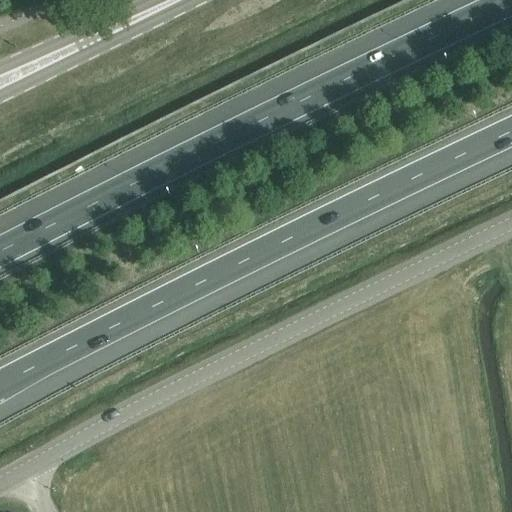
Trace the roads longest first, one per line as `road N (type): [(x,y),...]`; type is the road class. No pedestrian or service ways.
road 1 (motorway): [(0,384),(511,131)]
road 2 (motorway): [(511,0),(0,251)]
road 3 (unclassified): [(24,467),(511,224)]
road 4 (tertiary): [(0,78),(175,0)]
